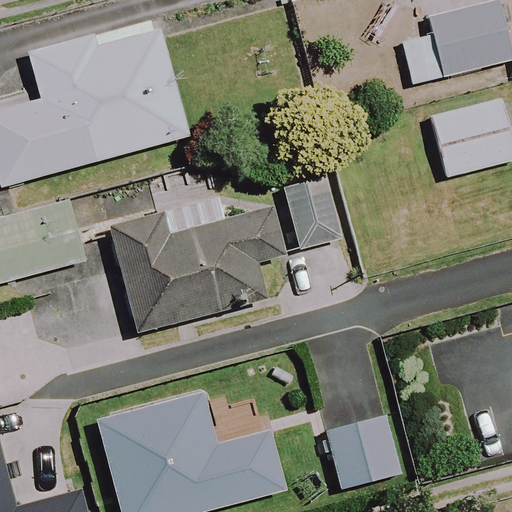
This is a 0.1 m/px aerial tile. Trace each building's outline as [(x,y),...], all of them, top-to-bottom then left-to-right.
[(511,66),(497,10),(427,27),(430,40),(400,48),(411,91),(511,66)] [(183,142),(152,27),(27,61),(39,105),(0,115),(0,191),(0,192),(183,142)] [(511,167),(511,147),(501,102),(429,119),(444,184),(511,167)] [(339,245),(324,184),(279,196),(295,256),(339,245)] [(257,317),(254,305),(269,301),(259,262),(282,256),(270,209),(219,221),(215,205),(104,232),(132,347),(257,317)] [(0,223),(0,287),(24,282),(84,267),(69,207),(0,223)] [(217,448),(204,397),(96,425),(118,511),(220,511),(286,495),(271,434),(217,448)] [(399,482),(388,422),(327,433),(339,493),(399,482)] [(19,511),(11,511),(0,465),(0,511),(81,511),(78,498),(19,511)]
